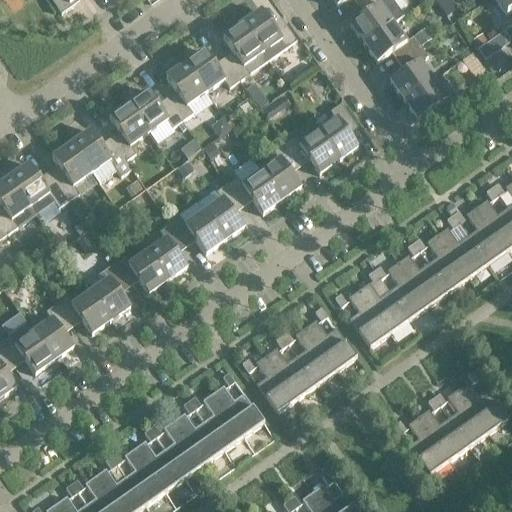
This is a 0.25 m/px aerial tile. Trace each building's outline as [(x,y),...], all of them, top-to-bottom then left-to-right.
[(79,0),(48,0),(61,17),(72,9),(70,6),(79,0)] [(329,0),(337,10),(350,0),(356,0),(361,7),(370,0),(329,0)] [(388,3),(385,0),(370,0),(361,7),(367,16),(350,28),(363,48),(393,27),(380,9),(388,3)] [(447,0),(432,0),(439,9),(449,2),(447,0)] [(511,0),(493,0),(506,18),(511,14),(511,0)] [(261,14),(241,27),(262,57),(280,44),(286,52),(296,44),(283,25),(273,31),(261,14)] [(262,57),(241,27),(222,41),(235,58),(225,65),(239,85),(250,77),(244,69),(262,57)] [(405,45),(393,27),(363,48),(377,67),(394,54),(401,64),(420,50),(413,39),(405,45)] [(414,38),(420,47),(430,39),(424,31),(414,38)] [(472,44),(471,44),(476,51),(486,43),(481,37),(472,44)] [(486,45),(478,51),(485,60),(491,56),(491,52),(486,45)] [(428,60),(420,50),(401,64),(407,73),(390,85),(403,104),(433,84),(420,66),(428,60)] [(204,54),(185,67),(205,97),(224,84),(229,92),(239,85),(225,65),(216,71),(204,54)] [(205,97),(185,67),(165,81),(178,99),(169,105),(182,125),(193,117),(187,109),(205,97)] [(445,102),(433,84),(403,104),(417,124),(434,111),(441,121),(461,107),(453,96),(445,102)] [(147,94),(128,107),(148,137),(167,124),(172,132),(182,125),(169,105),(160,112),(147,94)] [(268,105),(261,96),(253,101),(260,111),(268,105)] [(148,137),(128,107),(109,121),(121,139),(112,145),(125,165),(136,157),(130,150),(148,137)] [(336,122),(318,135),(338,165),(357,151),(345,133),(354,127),(341,107),(330,115),(336,122)] [(265,112),(264,112),(270,121),(276,116),(270,108),(265,112)] [(71,148),(91,177),(98,187),(117,174),(121,180),(131,173),(125,165),(112,145),(103,152),(90,134),(71,148)] [(338,165),(318,135),(299,148),(294,140),(284,148),(297,167),(306,161),(319,178),(338,165)] [(214,146),(204,152),(211,161),(220,155),(214,146)] [(91,177),(71,148),(51,161),(59,172),(50,179),(68,205),(79,197),(73,190),(91,177)] [(297,167),(284,148),(273,155),(279,163),(261,175),(281,205),(301,191),(288,174),(297,167)] [(177,172),(183,181),(193,174),(187,165),(177,172)] [(29,168),(9,181),(30,210),(48,198),(58,212),(68,205),(50,179),(41,185),(29,168)] [(281,205),(261,175),(242,188),(237,180),(227,188),(240,207),(250,201),(262,218),(281,205)] [(30,210),(9,181),(0,187),(0,208),(2,212),(0,214),(0,228),(7,238),(17,231),(12,223),(30,210)] [(128,190),(126,191),(132,199),(141,193),(135,185),(128,190)] [(497,187),(491,192),(498,201),(504,197),(497,187)] [(240,207),(227,188),(216,195),(222,203),(204,215),(224,245),(244,231),(231,214),(240,207)] [(498,201),(491,192),(486,196),(492,205),(498,201)] [(487,204),(476,212),(507,256),(511,252),(511,220),(506,212),(497,219),(487,204)] [(507,256),(476,212),(466,219),(476,234),(467,240),(488,269),(507,256)] [(224,245),(204,215),(186,228),(180,220),(170,228),(183,247),(193,241),(205,258),(224,245)] [(458,215),(452,219),(459,228),(464,224),(458,215)] [(459,228),(452,219),(446,223),(453,232),(459,228)] [(76,229),(74,230),(78,236),(85,232),(81,225),(76,229)] [(183,247),(170,228),(159,235),(165,243),(147,256),(168,285),(187,271),(174,254),(183,247)] [(447,232),(437,239),(468,283),(488,269),(467,240),(458,247),(447,232)] [(468,283),(437,239),(426,247),(437,261),(427,268),(448,297),(468,283)] [(419,243),(413,247),(419,256),(425,252),(419,243)] [(419,256),(413,247),(407,251),(413,260),(419,256)] [(168,285),(147,256),(129,268),(123,260),(113,268),(127,287),(136,281),(148,299),(168,285)] [(408,260),(398,267),(429,311),(448,297),(427,268),(418,274),(408,260)] [(429,311),(398,267),(387,274),(398,289),(388,295),(409,325),(429,311)] [(127,287),(113,268),(103,275),(108,283),(90,296),(111,325),(130,311),(117,294),(127,287)] [(380,270),(374,274),(380,284),(386,279),(380,270)] [(380,284),(374,274),(368,279),(374,288),(380,284)] [(369,287),(358,294),(389,339),(409,325),(388,295),(379,302),(369,287)] [(389,339),(358,294),(348,302),(358,317),(349,323),(369,353),(389,339)] [(111,325),(90,296),(72,308),(66,301),(56,308),(70,327),(79,321),(91,339),(111,325)] [(340,298),(334,302),(341,311),(347,307),(340,298)] [(70,327),(56,308),(46,315),(51,323),(33,336),(54,365),(73,352),(60,334),(70,327)] [(327,321),(321,312),(315,316),(321,325),(327,321)] [(316,325),(305,332),(336,376),(356,362),(336,333),(326,339),(316,325)] [(336,376),(305,332),(295,339),(305,354),(296,361),(317,390),(336,376)] [(54,365),(33,336),(15,348),(9,341),(0,347),(0,349),(13,367),(22,361),(34,379),(54,365)] [(287,336),(281,340),(288,349),(294,345),(287,336)] [(288,349),(281,340),(275,344),(282,353),(288,349)] [(13,367),(0,349),(0,402),(16,392),(4,374),(13,367)] [(276,352),(266,360),(297,404),(317,390),(296,361),(287,367),(276,352)] [(297,404),(266,360),(255,367),(266,382),(256,389),(271,410),(277,418),(297,404)] [(248,363),(242,368),(248,377),(254,372),(248,363)] [(479,383),(473,374),(467,378),(473,387),(479,383)] [(235,386),(228,377),(222,381),(229,390),(235,386)] [(467,386),(457,394),(488,438),(508,424),(488,394),(478,401),(467,386)] [(223,390),(213,397),(244,441),(264,427),(243,398),(233,404),(223,390)] [(488,438),(457,394),(447,401),(457,416),(448,422),(469,452),(488,438)] [(244,441),(213,397),(202,404),(213,419),(203,426),(224,455),(244,441)] [(439,397),(433,401),(440,410),(445,406),(439,397)] [(194,401),(189,405),(195,414),(201,410),(194,401)] [(440,410),(433,401),(427,406),(434,415),(440,410)] [(195,414),(189,405),(183,409),(189,418),(195,414)] [(428,414),(418,421),(449,465),(469,452),(448,422),(439,429),(428,414)] [(184,418),(173,425),(204,469),(224,455),(203,426),(194,432),(184,418)] [(449,465),(418,421),(407,429),(418,443),(408,450),(429,480),(449,465)] [(204,469),(173,425),(163,432),(173,447),(164,453),(185,483),(204,469)] [(400,425),(394,429),(400,438),(406,434),(400,425)] [(155,428),(149,433),(156,442),(162,438),(155,428)] [(156,442),(149,433),(144,437),(150,446),(156,442)] [(144,445),(134,452),(165,496),(185,483),(164,453),(155,460),(144,445)] [(165,496),(134,452),(124,460),(134,475),(125,481),(146,510),(165,496)] [(116,456),(110,460),(117,469),(122,465),(116,456)] [(117,469),(110,460),(104,464),(111,473),(117,469)] [(105,473),(95,480),(117,511),(143,511),(146,510),(125,481),(116,488),(105,473)] [(334,485),(328,476),(322,480),(328,489),(334,485)] [(117,511),(95,480),(84,487),(95,502),(86,509),(88,511),(117,511)] [(77,484),(71,488),(77,497),(83,493),(77,484)] [(77,497),(71,488),(65,492),(72,501),(77,497)] [(323,489),(312,496),(323,511),(353,511),(343,497),(333,503),(323,489)] [(323,511),(312,496),(302,503),(307,511),(323,511)] [(74,511),(66,500),(56,508),(58,511),(88,511),(86,509),(80,511),(74,511)] [(294,500),(288,504),(293,511),(295,511),(300,509),(294,500)]
